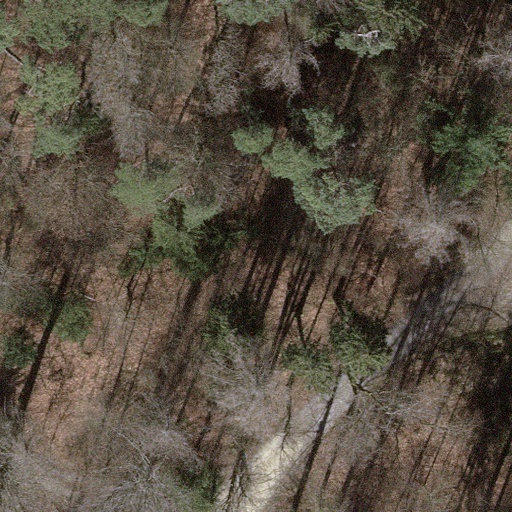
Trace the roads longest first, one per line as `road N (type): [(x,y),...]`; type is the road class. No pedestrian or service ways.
road 1 (track): [(227,511),(325,355),(409,317),(511,230)]
road 2 (track): [(0,468),(133,511)]
